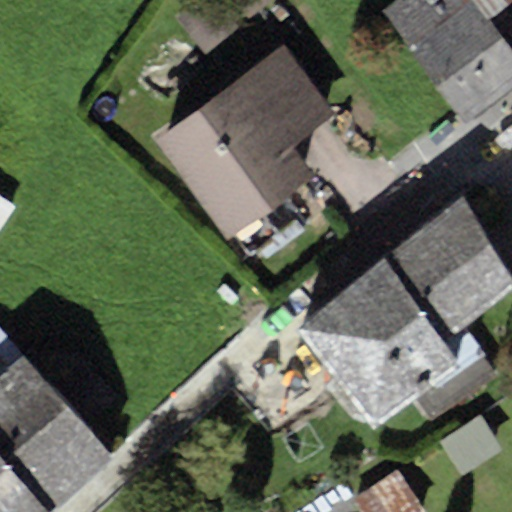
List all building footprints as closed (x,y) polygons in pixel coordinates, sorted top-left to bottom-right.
[(469,0),(398,0),(383,11),(468,127),(511,94),(511,56),(487,22),(469,0)] [(511,0),(469,0),(487,22),(511,3),(511,0)] [(287,46),(157,142),(210,215),(230,242),(315,180),(293,151),(339,117),(287,46)] [(388,258),(297,332),(299,339),(373,430),(461,371),(445,341),(511,300),(511,278),(473,195),(388,258)] [(44,383),(88,429),(120,400),(75,353),(44,383)] [(0,377),(0,511),(57,511),(115,458),(88,429),(44,383),(20,358),(0,377)] [(402,471),(355,502),(361,511),(425,511),(428,510),(402,471)]
